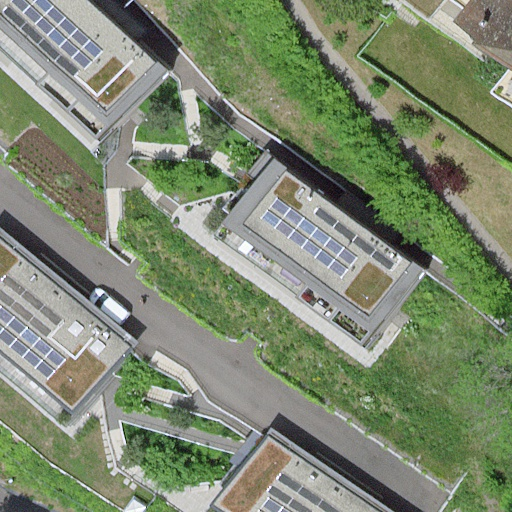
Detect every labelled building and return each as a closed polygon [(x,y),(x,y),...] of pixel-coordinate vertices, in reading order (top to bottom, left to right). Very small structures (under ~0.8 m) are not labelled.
[(73,0),(0,0),(0,46),(30,75),(20,86),(80,143),(149,72),(73,0)] [(511,0),(474,0),(450,39),(511,79),(511,0)] [(284,288),(275,299),(345,352),(409,267),(260,153),(203,226),(284,288)] [(0,245),(0,368),(56,418),(117,348),(0,245)] [(358,511),(243,433),(192,508),(198,511),(358,511)]
